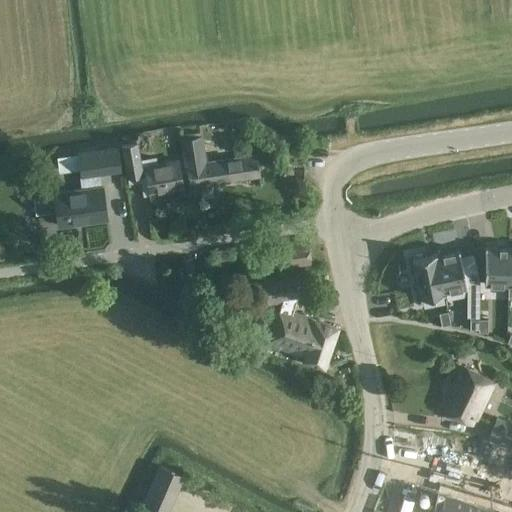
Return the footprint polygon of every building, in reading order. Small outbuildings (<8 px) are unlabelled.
[(185,167),(189,187),(260,176),(256,155),(205,163),(201,136),(180,139),(184,167),(185,167)] [(121,145),(126,178),(132,177),(143,175),(140,160),(138,143),(121,145)] [(54,193),(58,226),(107,219),(102,187),(100,175),(121,172),(118,148),(77,153),(80,177),(81,178),(83,189),(54,193)] [(157,157),(140,160),(143,175),(132,177),(133,182),(142,181),(145,195),(150,194),(151,201),(184,195),(177,160),(158,164),(157,157)] [(307,242),(250,247),(252,269),(310,263),(307,242)] [(484,285),(508,285),(509,247),(485,247),(484,285)] [(216,251),(217,260),(229,258),(228,249),(216,251)] [(436,255),(443,292),(444,292),(467,287),(459,250),(437,254),(436,255)] [(443,293),(443,292),(436,255),(437,254),(436,253),(412,258),(415,273),(412,273),(415,285),(417,285),(420,299),(443,294),(443,293)] [(183,259),(185,275),(194,274),(193,258),(183,259)] [(213,299),(234,296),(232,282),(212,285),(213,299)] [(441,326),(450,324),(447,311),(439,313),(441,326)] [(304,361),(323,368),(336,329),(291,314),(289,320),(275,315),(265,344),(305,357),(304,361)] [(470,329),(479,329),(479,319),(479,316),(470,316),(470,329)] [(479,319),(479,329),(479,332),(487,332),(487,319),(479,319)] [(441,411),(472,426),(475,420),(476,420),(494,382),(463,366),(441,411)] [(511,449),(511,438),(511,435),(511,424),(497,418),(488,438),(511,449)] [(172,498),(151,489),(150,493),(146,492),(142,501),(146,502),(145,504),(162,511),(167,511),(173,499),(172,498)] [(446,493),(440,511),(461,511),(465,499),(446,493)] [(465,499),(461,511),(481,511),(483,504),(465,499)]
